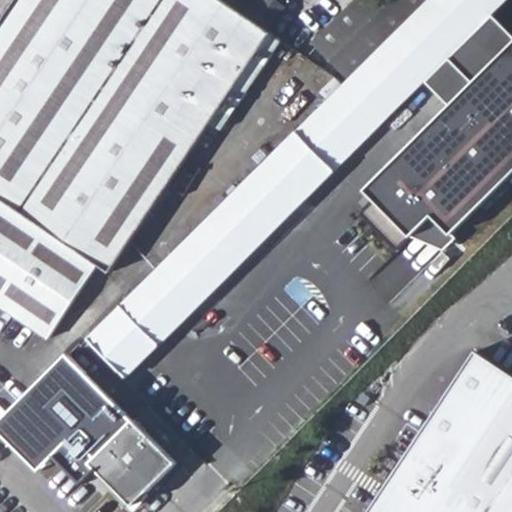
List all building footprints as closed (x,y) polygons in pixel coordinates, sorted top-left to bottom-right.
[(108,272),(271,33),(222,0),(15,0),(0,23),(0,198),(96,264),(108,272)] [(88,341),(126,378),(428,79),(494,14),(507,0),(432,0),(347,84),(88,341)] [(511,32),(494,14),(428,79),(454,106),(368,191),(420,243),(440,223),(458,240),(511,187),(511,32)] [(0,306),(48,339),(96,264),(0,198),(0,306)] [(358,511),(511,511),(511,376),(470,349),(358,511)] [(74,355),(18,410),(31,424),(88,368),(74,355)] [(90,465),(134,509),(178,464),(134,421),(90,465)] [(0,427),(0,454),(4,458),(21,441),(4,424),(0,427)] [(0,511),(42,511),(44,511),(15,482),(0,497),(0,511)]
